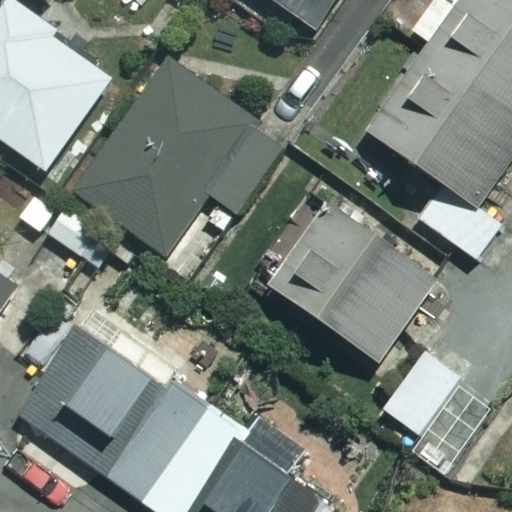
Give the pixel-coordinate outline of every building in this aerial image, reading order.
[(358,0),(279,0),(332,37),(358,0)] [(511,248),(511,223),(494,211),(511,185),(511,0),(481,0),(471,15),(450,1),(427,36),(444,48),(383,136),(457,186),(430,226),(497,271),(511,248)] [(129,86),(26,7),(0,41),(0,132),(60,177),(129,86)] [(293,143),(183,64),(90,194),(177,257),(221,196),(243,212),(293,143)] [(116,232),(76,205),(53,239),(93,266),(116,232)] [(453,281),(348,205),(286,289),(391,366),(453,281)] [(0,340),(36,291),(0,265),(0,340)] [(260,433),(98,319),(28,419),(159,511),(340,511),(347,504),(304,474),(317,455),(268,421),(260,433)] [(502,410),(436,362),(397,414),(431,440),(421,453),(453,477),(502,410)]
